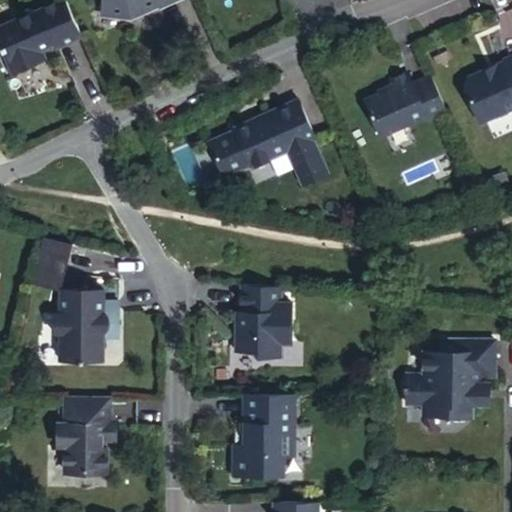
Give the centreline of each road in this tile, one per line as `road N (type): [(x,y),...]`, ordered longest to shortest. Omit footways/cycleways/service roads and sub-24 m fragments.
road 1 (residential): [(84,133),(159,263),(170,316),(170,511)]
road 2 (residential): [(84,133),(376,0)]
